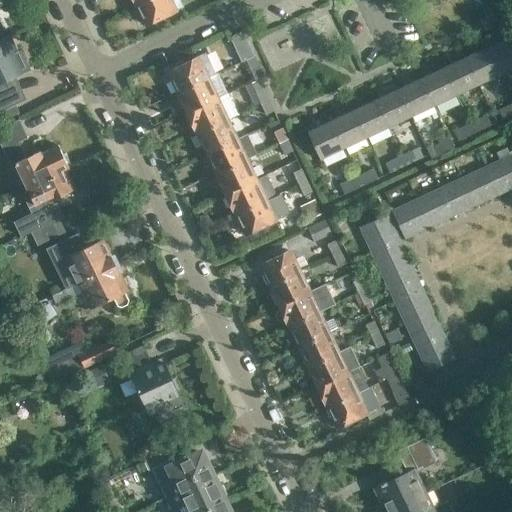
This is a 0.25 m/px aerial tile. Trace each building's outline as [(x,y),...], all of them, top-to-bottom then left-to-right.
[(180,0),(151,0),(138,7),(146,25),(184,7),(180,0)] [(0,39),(10,35),(10,33),(6,35),(0,21),(0,39)] [(246,58),(255,54),(243,30),(231,36),(242,60),(246,58)] [(10,35),(0,39),(0,111),(26,99),(16,77),(31,70),(21,50),(18,51),(10,35)] [(511,35),(487,47),(501,73),(511,67),(511,35)] [(487,47),(466,57),(479,83),(501,73),(487,47)] [(246,58),(246,59),(257,79),(265,75),(255,54),(246,58)] [(169,70),(178,91),(215,73),(209,60),(201,64),(198,57),(169,70)] [(444,67),(456,94),(479,83),(466,57),(444,67)] [(422,78),(433,105),(456,94),(444,67),(422,78)] [(215,73),(178,91),(189,112),(228,93),(218,73),(216,74),(215,73)] [(433,105),(422,78),(399,89),(411,115),(433,105)] [(251,83),(261,103),(269,99),(260,79),(251,83)] [(399,89),(375,100),(388,126),(411,115),(399,89)] [(238,114),(228,93),(189,112),(198,132),(228,120),(227,119),(238,114)] [(269,99),(261,103),(266,114),(274,110),(269,99)] [(352,111),(365,137),(388,126),(375,100),(352,111)] [(511,114),(511,102),(499,109),(503,118),(511,114)] [(352,111),(330,121),(343,148),(365,137),(352,111)] [(471,122),(475,131),(491,124),(486,114),(471,122)] [(16,165),(29,191),(52,179),(51,177),(70,168),(58,145),(42,152),(41,150),(26,157),(18,141),(28,137),(19,119),(0,127),(0,143),(11,165),(16,163),(16,164),(16,165)] [(198,132),(207,152),(236,137),(228,120),(198,132)] [(343,148),(330,121),(308,131),(320,158),(343,148)] [(475,131),(471,122),(453,130),(457,140),(475,131)] [(274,131),(279,142),(288,138),(283,127),(274,131)] [(207,152),(218,173),(246,159),(257,154),(247,134),(237,138),(236,137),(207,152)] [(432,146),(437,156),(454,148),(449,137),(432,146)] [(288,138),(279,142),(285,154),(293,150),(288,138)] [(403,153),(408,163),(423,156),(418,146),(403,153)] [(511,155),(486,167),(499,193),(511,186),(511,150),(510,151),(511,155)] [(408,163),(403,153),(401,154),(400,152),(383,160),(389,172),(408,163)] [(218,173),(227,193),(256,179),(246,159),(218,173)] [(499,193),(486,167),(461,178),(474,205),(499,193)] [(52,179),(23,193),(34,214),(16,223),(23,237),(33,232),(53,221),(64,216),(58,203),(55,205),(53,201),(74,190),(65,171),(70,168),(51,177),(52,179)] [(294,172),(299,182),(307,179),(301,168),(294,172)] [(358,175),(363,185),(378,177),(374,168),(358,175)] [(227,193),(237,213),(266,200),(276,195),(266,174),(256,179),(227,193)] [(363,185),(358,175),(340,184),(345,193),(363,185)] [(439,189),(451,215),(474,205),(461,178),(439,189)] [(307,179),(299,182),(305,195),(312,191),(307,179)] [(417,199),(430,225),(451,215),(439,189),(417,199)] [(237,213),(247,234),(290,213),(280,193),(276,195),(266,200),(237,213)] [(388,209),(396,225),(399,224),(405,237),(430,225),(417,199),(394,210),(393,207),(388,209)] [(361,226),(374,252),(400,241),(393,227),(396,225),(388,209),(384,210),(386,214),(361,226)] [(33,232),(40,246),(60,235),(53,221),(33,232)] [(67,287),(69,286),(115,263),(103,238),(87,245),(80,232),(48,248),(67,287)] [(327,244),(332,255),(341,251),(335,240),(327,244)] [(400,241),(374,252),(384,275),(411,264),(400,241)] [(261,263),(271,284),(300,271),(290,249),(261,263)] [(341,251),(332,255),(338,267),(347,262),(341,251)] [(384,275),(396,300),(422,288),(411,264),(384,275)] [(70,287),(69,286),(67,287),(52,294),(56,305),(82,293),(89,308),(114,296),(118,305),(121,306),(127,303),(128,299),(124,292),(128,290),(116,265),(70,287)] [(300,271),(271,284),(280,304),(309,290),(300,271)] [(352,281),(358,294),(367,289),(361,277),(352,281)] [(433,311),(422,288),(396,300),(407,323),(433,311)] [(367,289),(358,294),(364,304),(373,300),(367,289)] [(315,302),(309,290),(280,304),(291,326),(320,312),(319,311),(329,307),(324,297),(315,302)] [(433,311),(407,323),(418,346),(444,334),(433,311)] [(291,326),(300,345),(333,330),(332,329),(338,327),(333,318),(324,322),(320,312),(291,326)] [(365,325),(370,336),(379,332),(374,320),(365,325)] [(336,337),(333,330),(300,345),(309,366),(338,352),(332,338),(336,337)] [(379,332),(370,336),(376,348),(385,344),(379,332)] [(444,334),(418,346),(429,371),(455,358),(444,334)] [(78,354),(84,368),(117,352),(111,339),(87,350),(78,354)] [(48,369),(78,354),(87,350),(82,340),(43,358),(48,369)] [(139,393),(131,397),(136,409),(144,405),(149,416),(158,412),(160,415),(155,417),(157,421),(149,424),(156,438),(164,435),(165,437),(180,430),(183,437),(196,431),(179,395),(180,394),(177,389),(179,388),(174,377),(172,378),(165,361),(158,364),(157,361),(154,362),(153,360),(150,362),(144,350),(127,357),(133,370),(128,372),(139,393)] [(348,372),(338,352),(309,366),(318,385),(348,372)] [(384,365),(392,382),(401,378),(393,361),(384,365)] [(85,372),(92,389),(109,381),(101,364),(85,372)] [(348,372),(318,385),(328,405),(367,389),(362,379),(353,383),(348,372)] [(401,378),(392,382),(400,399),(409,395),(401,378)] [(367,389),(328,405),(338,427),(379,407),(370,388),(367,389)] [(376,505),(378,511),(384,511),(427,492),(416,469),(436,460),(425,437),(397,451),(407,472),(374,488),(381,503),(376,505)] [(181,492),(216,476),(215,475),(214,475),(202,452),(191,457),(184,443),(145,461),(150,472),(156,469),(169,497),(181,491),(181,492)] [(216,476),(181,492),(170,497),(177,511),(197,511),(227,499),(216,476)] [(427,492),(384,511),(453,511),(447,500),(434,507),(427,492)] [(198,511),(230,511),(225,500),(227,500),(227,499),(198,511)]
